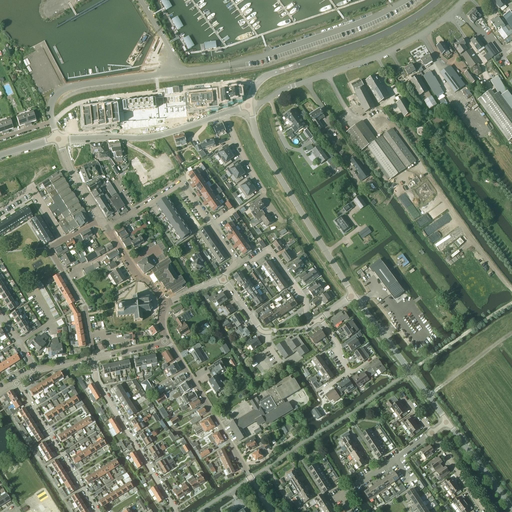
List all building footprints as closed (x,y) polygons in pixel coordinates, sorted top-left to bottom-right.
[(166,0),(161,0),(159,1),(165,12),(171,8),(166,0)] [(500,9),(506,3),(503,0),(494,0),(493,1),(500,9)] [(470,13),(467,16),(471,19),(472,18),(475,21),(478,18),(476,16),(479,14),(478,13),(477,13),(478,13),(474,9),(470,13)] [(511,14),(509,12),(503,17),(508,24),(511,29),(511,14)] [(176,17),(171,21),(177,31),(183,28),(176,17)] [(511,31),(511,30),(508,25),(506,22),(503,25),(498,17),(491,22),(504,40),(511,34),(511,31)] [(187,37),(182,40),(188,51),(193,47),(187,37)] [(478,51),(484,47),(477,37),(471,41),(478,51)] [(464,46),(466,45),(462,40),(454,45),(458,50),(457,50),(460,55),(467,50),(464,46)] [(204,45),(205,51),(216,49),(215,42),(204,44),(204,45)] [(442,42),(436,46),(442,55),(446,52),(448,56),(450,54),(442,42)] [(491,43),(485,47),(492,57),(498,53),(491,43)] [(471,69),(479,63),(470,49),(462,55),(471,69)] [(492,59),(488,54),(484,57),(487,62),(492,59)] [(419,69),(432,61),(429,55),(415,63),(419,69)] [(405,69),(408,75),(415,71),(412,65),(405,69)] [(455,93),(464,86),(450,66),(440,74),(455,93)] [(464,73),(472,84),(477,81),(469,70),(464,73)] [(430,72),(423,76),(427,81),(434,77),(430,72)] [(379,103),(389,97),(376,75),(366,81),(379,103)] [(420,96),(428,91),(419,76),(411,81),(420,96)] [(511,97),(496,76),(489,82),(498,93),(494,97),(490,91),(478,100),(508,140),(511,137),(511,97)] [(354,91),(364,86),(360,80),(352,85),(354,91)] [(375,108),(364,86),(354,91),(365,113),(375,108)] [(123,96),(88,96),(88,112),(121,112),(123,112),(123,117),(133,117),(133,119),(149,119),(149,117),(160,117),(160,111),(190,111),(190,106),(217,106),(217,102),(237,102),(237,87),(221,87),(221,92),(123,92),(123,96)] [(437,106),(431,98),(424,102),(430,110),(437,106)] [(406,121),(408,120),(414,116),(404,99),(396,104),(404,118),(406,121)] [(293,125),(301,119),(294,109),(284,117),(286,120),(288,119),(293,125)] [(319,121),(325,117),(319,109),(310,116),(319,130),(323,128),(319,121)] [(24,114),(28,126),(32,125),(31,123),(36,121),(32,112),(29,113),(29,112),(24,114)] [(25,127),(28,126),(24,114),(20,115),(20,116),(16,117),(19,127),(24,125),(25,127)] [(1,121),(6,134),(9,133),(8,131),(13,129),(9,119),(6,120),(1,121)] [(292,126),(291,127),(292,129),(294,132),(296,134),(303,128),(306,131),(309,128),(307,126),(306,126),(301,119),(293,125),(292,126)] [(362,121),(346,133),(360,153),(367,148),(377,141),(362,121)] [(222,124),(214,128),(217,135),(225,131),(226,131),(222,124)] [(305,131),(311,140),(316,137),(310,128),(309,128),(306,131),(305,131)] [(382,137),(405,168),(405,169),(416,161),(392,129),(382,137)] [(180,143),(186,141),(184,134),(174,137),(177,147),(181,145),(180,143)] [(316,137),(311,140),(317,148),(315,149),(312,151),(322,165),(329,158),(323,150),(325,148),(316,137)] [(381,137),(377,141),(367,148),(382,168),(391,180),(405,170),(381,137)] [(211,148),(215,147),(213,140),(200,144),(202,150),(211,147),(211,148)] [(121,152),(123,152),(122,150),(120,150),(119,143),(108,144),(109,150),(111,149),(112,153),(115,153),(116,158),(122,157),(121,152)] [(102,145),(90,146),(91,154),(98,153),(99,159),(106,159),(108,158),(107,154),(103,154),(102,145)] [(220,160),(230,153),(230,152),(231,152),(228,147),(222,151),(220,149),(214,153),(216,156),(217,155),(220,160)] [(230,153),(220,160),(224,164),(223,165),(225,168),(231,163),(229,161),(233,157),(234,156),(231,153),(230,153)] [(108,158),(106,159),(112,168),(115,166),(110,158),(108,158)] [(355,158),(351,162),(355,168),(359,174),(357,176),(360,182),(368,177),(361,167),(355,158)] [(98,177),(103,175),(99,165),(96,161),(87,165),(88,169),(87,169),(80,172),(84,183),(91,181),(98,177)] [(226,169),(232,176),(241,169),(242,168),(239,164),(233,168),(232,165),(226,169)] [(326,174),(331,171),(328,166),(323,170),(326,175),(326,174)] [(191,168),(188,170),(188,171),(189,173),(190,174),(189,176),(192,180),(200,175),(196,168),(193,170),(191,169),(191,168)] [(232,176),(233,176),(236,180),(235,181),(237,184),(242,180),(240,177),(245,174),(241,169),(232,176)] [(41,184),(45,189),(61,178),(58,173),(41,184)] [(203,179),(200,175),(192,180),(194,183),(192,185),(194,187),(196,186),(195,185),(203,179)] [(105,184),(101,178),(100,176),(97,179),(98,180),(87,187),(90,192),(101,186),(101,187),(105,184)] [(62,178),(61,178),(45,189),(48,194),(65,183),(62,178)] [(203,179),(195,185),(196,186),(198,189),(206,184),(203,179)] [(237,186),(242,193),(252,186),(249,181),(244,184),(243,182),(237,186)] [(65,183),(48,194),(51,199),(68,189),(65,183)] [(201,194),(209,188),(206,184),(198,189),(200,192),(199,194),(200,196),(202,195),(201,194)] [(253,196),(251,194),(256,191),(252,186),(242,193),(248,200),(253,196)] [(54,204),(71,193),(68,188),(68,189),(51,199),(54,204)] [(209,188),(201,194),(202,195),(204,198),(212,192),(209,188)] [(100,198),(103,196),(99,189),(91,194),(94,199),(98,196),(99,198),(100,197),(100,198)] [(212,192),(204,198),(206,201),(205,202),(206,205),(208,204),(207,202),(215,197),(212,192)] [(54,204),(48,208),(54,218),(61,214),(77,203),(71,194),(72,193),(71,193),(54,204)] [(103,196),(100,198),(100,197),(99,198),(98,196),(94,199),(106,218),(107,218),(109,216),(111,215),(116,211),(118,210),(124,206),(117,195),(109,200),(106,194),(104,195),(103,196)] [(215,197),(207,202),(208,204),(210,207),(218,201),(215,197)] [(361,209),(365,206),(359,197),(354,200),(361,209)] [(155,205),(156,206),(151,209),(156,217),(161,213),(180,240),(175,244),(176,246),(189,237),(188,235),(190,234),(186,228),(166,198),(155,205)] [(218,201),(210,207),(214,212),(218,208),(219,210),(224,207),(219,200),(218,201)] [(256,218),(262,214),(260,211),(265,208),(260,200),(251,207),(254,211),(251,213),(255,219),(256,218)] [(77,203),(61,214),(64,219),(81,209),(81,208),(78,203),(77,203)] [(343,208),(347,213),(352,208),(349,204),(343,208)] [(26,207),(0,223),(0,234),(31,215),(26,207)] [(57,223),(61,229),(64,227),(66,229),(70,227),(68,225),(70,224),(69,223),(74,220),(84,214),(81,209),(64,219),(57,223)] [(84,213),(84,214),(74,220),(78,227),(79,228),(90,222),(84,213)] [(264,213),(262,214),(256,218),(260,223),(263,221),(267,227),(273,223),(270,218),(270,217),(268,214),(265,216),(264,213)] [(39,216),(31,221),(31,222),(45,245),(53,240),(39,216)] [(341,216),(334,221),(344,234),(351,229),(341,216)] [(69,223),(70,224),(73,230),(78,227),(74,220),(69,223)] [(232,223),(225,228),(228,232),(235,227),(232,223)] [(122,228),(115,232),(118,237),(119,237),(122,242),(132,236),(127,227),(123,229),(122,228)] [(198,233),(201,238),(210,232),(206,227),(207,227),(206,227),(198,233)] [(235,227),(228,232),(228,233),(230,236),(228,237),(230,239),(232,238),(231,237),(238,232),(236,228),(235,227)] [(80,234),(80,235),(83,241),(84,244),(90,241),(88,238),(92,236),(88,229),(80,234)] [(210,232),(201,238),(205,243),(213,238),(210,232)] [(238,232),(231,237),(232,238),(234,241),(241,236),(238,232)] [(79,246),(84,244),(83,241),(80,235),(75,238),(72,240),(75,244),(76,248),(79,246)] [(236,244),(235,246),(236,248),(238,247),(237,246),(244,241),(241,236),(234,241),(236,244)] [(133,248),(143,243),(140,237),(131,242),(129,239),(122,242),(125,248),(131,245),(133,248)] [(213,238),(205,243),(208,248),(217,243),(213,238)] [(75,244),(72,240),(72,239),(65,243),(68,248),(75,244)] [(279,252),(285,248),(279,240),(273,244),(279,252)] [(244,241),(237,246),(238,247),(240,250),(248,245),(244,241)] [(113,248),(110,243),(102,247),(84,258),(88,263),(113,248)] [(217,243),(208,248),(212,254),(220,248),(217,243)] [(64,245),(60,247),(62,252),(63,254),(68,252),(64,245)] [(240,250),(243,255),(247,252),(248,254),(252,251),(248,245),(240,250)] [(59,246),(53,249),(56,253),(57,256),(58,257),(63,253),(62,252),(60,247),(59,246)] [(220,248),(212,254),(216,259),(224,253),(220,248)] [(116,260),(119,258),(118,255),(119,255),(116,250),(106,256),(108,259),(103,262),(105,265),(110,262),(109,260),(115,257),(116,260)] [(288,263),(294,258),(289,250),(282,255),(288,263)] [(224,253),(216,259),(219,264),(228,258),(227,258),(224,253)] [(62,257),(61,258),(66,266),(71,263),(73,262),(69,254),(65,256),(65,255),(62,256),(62,257)] [(199,269),(203,267),(199,262),(202,260),(198,254),(195,256),(193,257),(191,258),(194,262),(191,264),(193,268),(192,268),(195,273),(200,270),(199,269)] [(152,266),(154,265),(152,262),(150,263),(146,258),(136,265),(143,274),(153,268),(152,266)] [(181,286),(185,284),(180,276),(177,277),(169,264),(171,263),(168,258),(154,266),(155,268),(151,270),(159,283),(161,282),(166,291),(170,289),(172,294),(182,288),(181,286)] [(395,300),(405,292),(380,259),(369,267),(373,272),(374,272),(395,300)] [(266,271),(273,266),(272,264),(273,264),(270,260),(263,265),(266,271)] [(300,268),(303,266),(299,260),(294,263),(296,266),(292,269),(297,275),(302,271),(300,268)] [(86,276),(96,271),(93,265),(83,271),(86,276)] [(277,271),(273,266),(266,271),(270,276),(277,271)] [(112,273),(109,275),(115,285),(119,283),(119,284),(125,280),(118,269),(112,273)] [(306,285),(319,276),(314,270),(307,275),(305,273),(299,277),(301,281),(303,280),(306,285)] [(280,276),(277,271),(270,276),(274,281),(280,276)] [(237,281),(244,277),(240,272),(233,276),(237,281)] [(52,278),(55,284),(61,280),(58,275),(52,278)] [(284,281),(280,276),(274,281),(277,286),(284,281)] [(244,277),(237,281),(241,287),(242,285),(247,282),(244,277)] [(61,280),(55,284),(59,289),(65,286),(61,280)] [(242,285),(246,291),(253,286),(249,281),(247,282),(242,285)] [(288,287),(284,281),(277,286),(281,291),(288,287)] [(320,294),(324,291),(319,283),(318,281),(312,284),(314,286),(308,290),(313,297),(320,293),(320,294)] [(7,291),(8,292),(11,290),(10,289),(7,291),(4,287),(4,286),(0,288),(0,295),(7,291)] [(65,286),(59,289),(62,295),(68,291),(65,286)] [(250,296),(256,291),(253,286),(246,291),(250,296)] [(10,297),(11,298),(14,296),(13,294),(10,296),(8,292),(7,291),(0,295),(4,301),(10,297)] [(71,297),(68,291),(62,295),(65,300),(71,297)] [(253,301),(260,297),(256,291),(250,296),(253,301)] [(325,304),(331,300),(326,292),(319,297),(312,302),(315,306),(322,301),(325,304)] [(214,294),(208,298),(210,302),(212,300),(216,307),(219,305),(227,300),(222,293),(216,297),(214,294)] [(131,299),(131,300),(132,300),(132,303),(129,303),(129,302),(128,302),(128,303),(126,303),(125,303),(122,303),(122,304),(119,304),(119,303),(118,303),(118,304),(116,304),(115,304),(115,305),(116,305),(117,316),(116,316),(116,317),(117,317),(117,318),(118,317),(120,317),(123,316),(123,317),(124,317),(124,316),(126,316),(127,317),(127,316),(130,316),(131,316),(134,315),(134,317),(133,318),(134,318),(134,320),(133,320),(133,321),(134,321),(134,322),(135,322),(135,321),(141,321),(142,321),(143,321),(142,320),(142,318),(142,317),(141,315),(142,315),(142,314),(141,314),(141,312),(145,312),(145,313),(146,313),(146,312),(149,312),(150,312),(150,311),(152,309),(153,309),(152,308),(151,306),(152,306),(152,305),(151,305),(149,304),(150,304),(150,303),(149,303),(151,302),(151,301),(150,299),(151,299),(151,298),(150,299),(149,298),(149,297),(148,297),(144,298),(144,297),(140,298),(139,297),(140,297),(140,296),(139,296),(139,295),(139,296),(133,296),(132,296),(132,297),(131,297),(132,297),(132,299),(131,299)] [(10,297),(4,301),(7,306),(13,302),(14,303),(17,301),(16,299),(13,301),(11,298),(10,297)] [(74,303),(71,297),(65,300),(71,310),(75,308),(73,304),(74,303)] [(264,302),(260,297),(253,301),(257,306),(264,302)] [(292,298),(287,302),(292,309),(297,305),(292,298)] [(13,302),(7,306),(10,311),(17,307),(17,308),(21,306),(20,305),(16,306),(14,303),(13,302)] [(282,306),(287,313),(292,309),(287,302),(282,306)] [(227,316),(235,311),(230,305),(226,308),(224,305),(218,310),(220,313),(223,311),(227,316)] [(282,306),(277,309),(282,316),(287,313),(282,306)] [(271,311),(270,311),(275,318),(276,320),(282,316),(277,309),(276,308),(271,311)] [(73,315),(74,322),(81,321),(79,314),(75,309),(72,311),(74,315),(73,315)] [(20,315),(21,316),(25,314),(24,313),(20,315),(17,310),(11,314),(14,320),(20,315)] [(272,313),(270,311),(265,315),(270,322),(275,318),(272,313)] [(346,320),(349,318),(345,312),(342,314),(341,312),(330,320),(335,326),(345,319),(346,320)] [(184,324),(183,325),(181,322),(185,320),(185,321),(190,318),(187,313),(180,317),(181,318),(179,319),(178,318),(175,320),(179,327),(175,329),(180,336),(184,334),(185,335),(190,332),(184,324)] [(237,327),(243,323),(237,314),(231,318),(237,327)] [(24,321),(24,322),(28,320),(27,318),(23,320),(21,316),(20,315),(14,320),(17,325),(24,321)] [(265,325),(270,322),(265,315),(260,319),(265,325)] [(27,325),(24,322),(24,321),(17,325),(20,330),(27,326),(28,327),(31,325),(30,323),(27,325)] [(349,337),(358,331),(351,321),(342,328),(349,337)] [(27,326),(20,330),(24,335),(30,331),(31,332),(36,329),(34,327),(33,328),(31,325),(28,327),(27,326)] [(149,329),(153,336),(159,331),(155,325),(149,329)] [(250,336),(249,334),(251,333),(248,327),(244,330),(242,327),(235,332),(237,335),(239,334),(241,337),(242,336),(243,338),(247,336),(248,337),(250,336)] [(315,334),(320,341),(325,337),(320,330),(315,334)] [(141,336),(141,333),(129,334),(129,341),(136,341),(135,336),(141,336)] [(34,348),(46,336),(43,334),(39,338),(37,336),(36,338),(34,336),(27,343),(30,346),(31,345),(34,348)] [(315,345),(320,341),(315,334),(310,338),(315,345)] [(349,343),(347,345),(352,352),(361,345),(358,341),(359,340),(356,335),(348,341),(349,343)] [(48,338),(46,336),(34,348),(37,351),(36,352),(39,354),(46,348),(44,346),(45,344),(44,343),(48,338)] [(301,357),(309,352),(298,336),(291,341),(289,338),(276,347),(284,359),(297,351),(301,357)] [(253,350),(261,344),(257,338),(252,341),(251,338),(245,342),(248,346),(250,345),(253,350)] [(45,353),(45,355),(48,354),(49,358),(53,358),(53,356),(57,355),(54,339),(51,340),(52,346),(50,346),(50,348),(48,349),(46,349),(45,353)] [(57,339),(54,339),(57,355),(61,355),(62,356),(65,355),(64,346),(61,346),(61,344),(58,345),(57,339)] [(198,349),(201,347),(199,344),(193,347),(195,351),(191,353),(198,365),(205,361),(198,349)] [(361,363),(367,359),(369,357),(362,348),(360,349),(354,354),(361,363)] [(168,351),(162,355),(167,363),(173,360),(168,351)] [(11,358),(14,364),(19,361),(16,355),(11,358)] [(316,366),(323,361),(319,356),(312,361),(316,366)] [(5,361),(9,367),(14,364),(11,358),(5,361)] [(220,360),(213,364),(214,366),(208,369),(211,374),(211,373),(214,378),(209,381),(216,393),(225,388),(218,377),(227,372),(220,360)] [(381,373),(386,370),(378,360),(365,369),(371,377),(375,374),(375,373),(379,370),(381,373)] [(0,365),(4,370),(9,367),(5,361),(0,365)] [(319,371),(326,366),(323,361),(316,366),(319,371)] [(171,376),(180,371),(175,364),(166,370),(168,373),(169,373),(171,376)] [(323,376),(330,372),(326,366),(319,371),(323,376)] [(60,372),(55,375),(58,381),(63,377),(60,372)] [(323,376),(321,378),(321,379),(322,380),(324,379),(325,379),(327,382),(333,377),(330,372),(323,376)] [(358,388),(369,380),(364,373),(359,377),(357,374),(352,378),(358,388)] [(58,381),(55,375),(49,378),(53,384),(58,381)] [(176,380),(172,382),(175,386),(176,385),(185,379),(182,375),(176,379),(176,380)] [(257,403),(255,401),(254,399),(250,402),(254,409),(253,409),(253,410),(237,420),(236,420),(228,424),(238,442),(246,437),(242,429),(256,421),(258,426),(264,422),(266,425),(269,423),(269,424),(293,410),(288,403),(285,405),(282,401),(301,390),(294,379),(292,380),(290,377),(266,391),(269,396),(257,403)] [(48,387),(53,384),(49,378),(44,382),(48,387)] [(162,385),(160,386),(161,387),(163,386),(164,388),(166,391),(175,386),(172,382),(171,379),(162,385)] [(340,388),(339,389),(338,388),(336,390),(341,396),(342,394),(341,392),(346,389),(349,393),(354,389),(348,379),(338,386),(340,388)] [(147,380),(140,384),(145,392),(145,391),(147,394),(154,389),(152,385),(150,386),(147,380)] [(39,385),(42,390),(48,387),(44,382),(39,385)] [(183,385),(179,387),(183,394),(187,391),(191,389),(187,382),(183,385)] [(87,387),(92,394),(97,391),(93,384),(87,387)] [(34,388),(37,394),(42,390),(39,385),(34,388)] [(112,390),(115,394),(122,390),(120,385),(112,390)] [(32,397),(37,394),(34,388),(29,391),(32,397)] [(334,403),(340,398),(333,389),(325,396),(329,401),(332,400),(334,403)] [(115,394),(118,399),(125,394),(122,390),(115,394)] [(5,399),(3,400),(4,402),(7,401),(15,396),(11,391),(6,394),(3,396),(5,399)] [(97,391),(92,394),(96,400),(101,397),(97,391)] [(181,405),(179,406),(180,408),(186,405),(187,404),(197,398),(193,393),(189,396),(188,393),(181,397),(184,402),(184,403),(181,405)] [(118,399),(121,404),(128,399),(125,394),(118,399)] [(163,394),(155,400),(158,404),(166,399),(163,394)] [(18,401),(15,396),(7,401),(8,404),(11,402),(12,405),(18,401)] [(75,396),(70,399),(73,405),(78,402),(75,396)] [(395,412),(403,406),(401,403),(400,404),(395,397),(386,404),(389,409),(391,408),(395,412)] [(73,405),(70,399),(65,403),(68,408),(73,405)] [(121,404),(123,408),(131,404),(128,399),(121,404)] [(197,399),(191,403),(188,404),(192,410),(195,409),(194,408),(200,405),(197,399)] [(11,409),(9,410),(12,414),(13,415),(18,412),(20,411),(18,408),(21,406),(18,401),(12,405),(14,407),(15,408),(12,409),(11,409)] [(68,408),(65,403),(59,406),(63,412),(68,408)] [(123,408),(126,413),(134,408),(131,404),(123,408)] [(63,412),(59,406),(54,409),(58,415),(63,412)] [(405,409),(403,406),(395,412),(398,417),(396,418),(398,421),(407,414),(404,410),(405,409)] [(24,408),(20,411),(18,412),(21,417),(27,413),(24,408)] [(134,408),(126,413),(129,417),(136,413),(134,408)] [(200,417),(206,413),(202,408),(196,412),(200,417)] [(58,415),(54,409),(49,412),(53,418),(58,415)] [(53,418),(49,412),(44,416),(48,421),(53,418)] [(25,422),(30,419),(27,413),(21,417),(25,422)] [(83,420),(86,426),(92,423),(91,423),(95,421),(92,417),(89,419),(88,417),(83,420)] [(170,420),(172,425),(179,421),(176,417),(170,420)] [(201,426),(194,430),(195,433),(212,423),(208,417),(202,421),(202,422),(199,423),(201,426)] [(407,429),(415,423),(413,421),(412,421),(409,417),(400,423),(402,426),(404,425),(407,429)] [(112,428),(118,425),(113,418),(108,421),(112,428)] [(133,427),(140,423),(137,418),(130,422),(133,427)] [(28,427),(34,424),(30,419),(25,422),(28,427)] [(81,429),(86,426),(83,420),(78,424),(81,429)] [(143,429),(140,423),(133,427),(137,433),(143,429)] [(195,433),(197,436),(204,432),(205,433),(208,431),(215,428),(212,423),(195,433)] [(418,426),(415,423),(407,429),(411,434),(409,435),(412,438),(420,431),(417,427),(418,426)] [(31,432),(37,429),(34,424),(28,427),(31,432)] [(76,433),(81,429),(78,424),(73,427),(76,433)] [(122,432),(118,425),(112,428),(117,435),(122,432)] [(293,430),(290,425),(282,429),(285,434),(293,430)] [(71,436),(76,433),(73,427),(68,430),(71,436)] [(34,437),(40,434),(37,429),(31,432),(34,437)] [(362,434),(365,438),(373,433),(371,429),(362,434)] [(66,439),(71,436),(68,430),(62,433),(66,439)] [(142,441),(149,437),(146,432),(139,436),(142,441)] [(212,437),(210,439),(211,441),(212,442),(220,437),(217,432),(211,436),(212,437)] [(61,442),(66,439),(62,433),(57,437),(61,442)] [(365,438),(368,442),(376,437),(373,433),(365,438)] [(43,439),(40,434),(34,437),(38,443),(43,439)] [(344,439),(340,441),(343,446),(351,441),(349,439),(352,437),(351,435),(349,435),(345,438),(344,439)] [(152,443),(149,437),(142,441),(145,447),(152,443)] [(223,442),(220,437),(212,442),(213,443),(215,442),(217,446),(223,442)] [(247,445),(248,447),(248,448),(249,450),(250,450),(257,446),(256,444),(258,443),(254,437),(246,442),(247,445)] [(368,442),(371,446),(379,441),(376,437),(368,442)] [(102,439),(97,443),(100,448),(106,445),(102,439)] [(346,451),(357,444),(355,442),(352,444),(351,441),(343,446),(346,451)] [(371,446),(373,451),(381,445),(379,441),(371,446)] [(42,451),(47,448),(44,442),(38,446),(42,451)] [(100,448),(97,443),(92,446),(95,452),(100,448)] [(255,453),(252,455),(256,461),(258,460),(259,459),(260,460),(263,458),(262,455),(264,453),(263,451),(265,449),(265,450),(270,447),(270,446),(268,443),(263,446),(261,447),(258,449),(259,450),(255,452),(255,453)] [(157,444),(147,450),(151,455),(157,451),(161,449),(159,447),(157,444)] [(349,455),(357,450),(355,448),(358,446),(357,444),(346,451),(349,455)] [(373,451),(376,455),(384,449),(381,445),(373,451)] [(431,452),(433,451),(429,445),(423,450),(423,449),(418,452),(420,456),(423,454),(427,459),(433,455),(431,452)] [(95,452),(92,446),(87,449),(90,455),(95,452)] [(45,456),(50,453),(47,448),(42,451),(45,456)] [(90,455),(87,449),(81,452),(85,458),(90,455)] [(199,454),(201,458),(210,453),(207,449),(199,454)] [(216,452),(219,458),(226,455),(223,449),(216,452)] [(384,449),(376,455),(379,459),(387,453),(384,449)] [(352,460),(363,453),(361,451),(358,453),(357,450),(349,455),(352,460)] [(160,457),(157,451),(151,455),(154,461),(160,457)] [(85,458),(81,452),(76,456),(80,461),(85,458)] [(129,455),(133,462),(138,459),(134,452),(129,455)] [(54,458),(50,453),(45,456),(48,461),(54,458)] [(355,464),(363,459),(361,457),(364,455),(363,453),(352,460),(355,464)] [(219,458),(222,464),(228,461),(226,455),(219,458)] [(80,461),(76,456),(71,459),(75,465),(80,461)] [(435,471),(442,467),(440,464),(442,463),(438,457),(432,462),(432,461),(427,464),(429,468),(432,466),(435,471)] [(163,460),(156,464),(159,470),(166,466),(169,463),(173,461),(172,459),(168,462),(166,458),(163,460)] [(138,459),(133,462),(137,469),(142,466),(138,459)] [(364,462),(363,459),(355,464),(358,469),(369,462),(367,460),(364,462)] [(51,463),(54,469),(60,465),(56,460),(51,463)] [(115,460),(110,464),(113,469),(119,466),(115,460)] [(166,466),(159,470),(163,475),(169,471),(173,469),(171,466),(174,463),(173,461),(169,463),(166,466)] [(222,464),(225,470),(231,467),(228,461),(222,464)] [(113,469),(110,464),(105,467),(108,473),(113,469)] [(309,469),(311,473),(320,468),(317,464),(309,469)] [(54,469),(57,474),(63,470),(60,465),(54,469)] [(108,473),(105,467),(100,470),(103,476),(108,473)] [(231,467),(225,470),(228,476),(227,476),(228,479),(232,477),(231,474),(234,473),(231,467)] [(444,469),(442,467),(435,471),(439,476),(437,478),(439,482),(444,478),(444,477),(449,473),(446,468),(444,469)] [(311,473),(314,477),(322,472),(320,468),(311,473)] [(287,476),(290,480),(297,476),(296,473),(299,471),(297,469),(287,476)] [(57,474),(60,479),(66,475),(63,470),(57,474)] [(103,476),(100,470),(94,473),(98,479),(103,476)] [(314,477),(317,481),(325,476),(322,472),(314,477)] [(94,473),(89,476),(93,482),(98,479),(94,473)] [(194,480),(199,486),(205,482),(199,473),(196,475),(198,478),(194,480)] [(394,473),(390,476),(394,482),(399,479),(394,473)] [(60,479),(64,484),(69,480),(66,475),(60,479)] [(93,482),(89,476),(84,480),(88,485),(90,484),(91,485),(92,485),(94,484),(93,482)] [(297,476),(290,480),(293,485),(303,478),(302,476),(299,478),(297,476)] [(317,481),(319,485),(327,480),(325,476),(317,481)] [(394,482),(390,476),(386,478),(390,485),(394,482)] [(190,479),(187,481),(193,490),(199,486),(194,480),(193,477),(190,479)] [(304,481),(303,478),(293,485),(295,489),(303,485),(301,482),(304,481)] [(391,487),(390,485),(386,478),(381,481),(387,490),(387,489),(391,487)] [(450,478),(441,484),(443,487),(445,486),(448,491),(449,490),(457,485),(454,482),(450,478)] [(64,484),(67,489),(72,486),(69,480),(64,484)] [(319,485),(322,489),(330,484),(327,480),(319,485)] [(377,484),(383,493),(387,490),(381,481),(377,484)] [(129,483),(124,486),(127,492),(133,488),(129,483)] [(183,487),(180,490),(184,496),(189,492),(184,483),(181,485),(183,487)] [(330,484),(322,489),(324,493),(333,488),(330,484)] [(373,487),(378,495),(381,494),(383,493),(377,484),(373,487)] [(304,487),(303,485),(295,489),(298,494),(309,487),(307,485),(304,487)] [(449,490),(448,491),(452,495),(450,496),(452,499),(461,492),(458,488),(459,488),(457,485),(449,490)] [(72,486),(67,489),(70,494),(75,491),(72,486)] [(127,492),(124,486),(119,489),(122,495),(127,492)] [(150,489),(154,496),(159,493),(155,486),(150,489)] [(310,490),(309,487),(298,494),(301,499),(309,494),(307,492),(310,490)] [(376,497),(378,495),(373,487),(369,490),(375,499),(376,498),(376,497)] [(122,495),(119,489),(114,492),(117,498),(122,495)] [(184,496),(180,490),(176,492),(175,489),(172,491),(178,500),(184,496)] [(407,499),(416,493),(413,489),(406,493),(408,496),(406,497),(407,499)] [(375,499),(369,490),(364,493),(369,499),(370,501),(372,499),(373,500),(375,499)] [(117,498),(114,492),(108,496),(112,501),(117,498)] [(159,493),(154,496),(158,503),(163,500),(159,493)] [(412,502),(419,498),(416,493),(407,499),(409,502),(411,500),(412,502)] [(6,494),(1,497),(5,504),(10,500),(6,494)] [(70,497),(74,503),(79,499),(76,494),(70,497)] [(310,496),(309,494),(301,499),(303,502),(301,503),(302,505),(315,497),(313,495),(310,496)] [(316,504),(324,499),(322,495),(313,500),(316,504)] [(112,501),(108,496),(103,499),(107,504),(112,501)] [(462,496),(453,502),(455,505),(458,509),(466,503),(464,501),(463,499),(464,498),(462,496)] [(422,502),(419,498),(412,502),(414,505),(412,506),(413,508),(422,502)] [(74,503),(77,508),(83,504),(79,499),(74,503)] [(107,504),(103,499),(98,502),(102,508),(107,504)] [(324,499),(316,504),(319,508),(327,503),(324,499)] [(418,511),(425,507),(422,502),(413,508),(414,511),(417,509),(418,511)] [(332,511),(327,503),(319,508),(320,511),(332,511)] [(466,503),(458,509),(459,511),(468,511),(472,509),(470,507),(469,507),(468,506),(466,503)]
